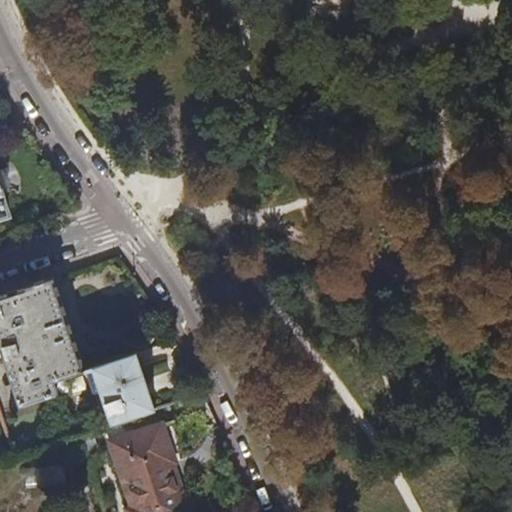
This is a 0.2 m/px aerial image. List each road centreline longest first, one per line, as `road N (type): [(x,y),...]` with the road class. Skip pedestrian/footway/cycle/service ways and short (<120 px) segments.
road 1 (track): [(511,318),(254,218),(197,205),(163,212),(154,229)]
road 2 (residential): [(124,221),(212,354),(282,511)]
road 3 (residential): [(0,27),(59,133),(124,221)]
road 4 (residential): [(124,221),(0,264)]
